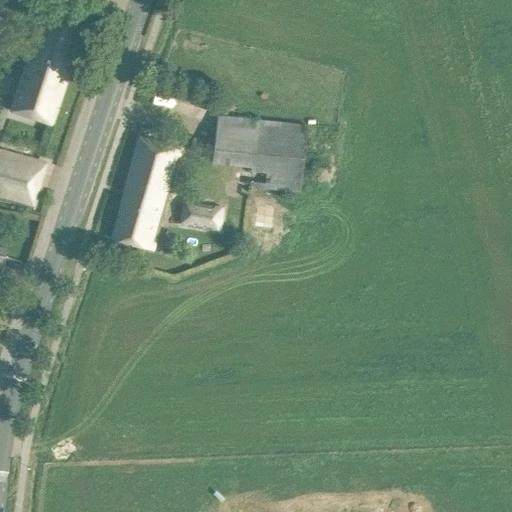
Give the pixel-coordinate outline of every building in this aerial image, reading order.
[(0,0),(0,15),(13,19),(19,0),(0,0)] [(13,111),(51,124),(84,23),(46,11),(13,111)] [(250,186),(300,191),(307,125),(218,116),(213,161),(252,165),(250,186)] [(114,239),(153,250),(180,148),(140,137),(123,201),(124,201),(114,239)] [(0,199),(13,203),(32,209),(46,163),(27,157),(0,147),(0,199)] [(182,225),(220,231),(224,208),(186,202),(182,225)]
